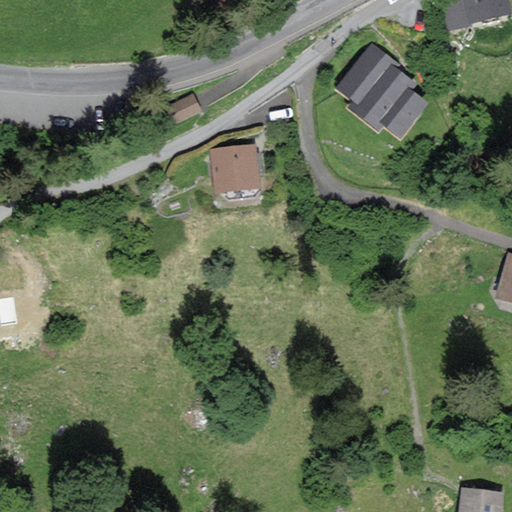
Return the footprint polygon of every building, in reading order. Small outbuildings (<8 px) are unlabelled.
[(509,9),(507,0),(470,0),(475,18),(509,9)] [(397,65),(373,45),(341,85),(357,99),(352,106),(378,127),(383,121),(400,134),(425,103),(411,92),(415,86),(394,69),(397,65)] [(197,111),(191,97),(158,111),(164,125),(197,111)] [(258,145),(214,148),(217,189),(261,185),(258,145)] [(511,253),(510,252),(496,297),(511,301),(511,253)] [(497,511),(500,491),(462,487),(458,511),(497,511)]
